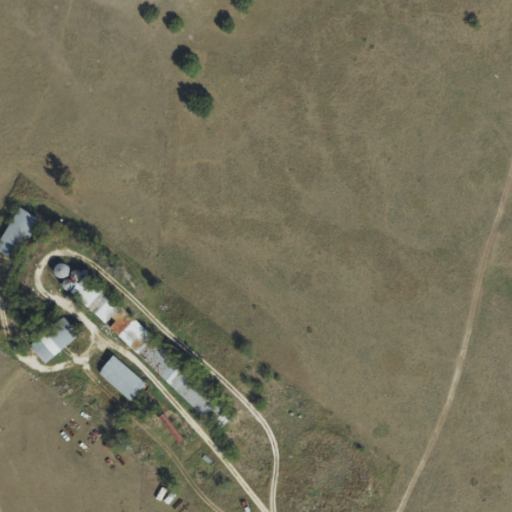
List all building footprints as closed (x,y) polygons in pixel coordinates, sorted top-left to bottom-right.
[(0,235),(0,253),(14,261),(37,219),(15,207),(0,235)] [(56,279),(65,271),(57,263),(49,271),(56,279)] [(98,291),(77,269),(60,286),(81,307),(98,291)] [(213,429),(227,415),(102,292),(86,309),(103,326),(105,324),(213,429)] [(26,347),(42,364),(75,334),(59,317),(26,347)] [(94,372),(126,401),(142,384),(110,355),(94,372)]
